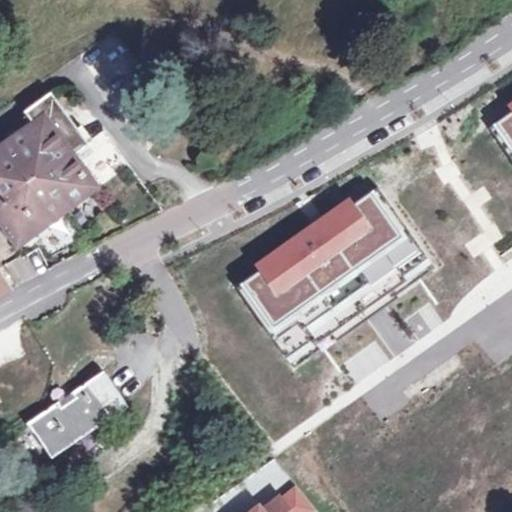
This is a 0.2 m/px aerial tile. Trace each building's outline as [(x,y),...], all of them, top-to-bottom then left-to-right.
[(52,97),(50,94),(25,111),(28,115),(52,97)] [(28,115),(34,125),(0,149),(0,219),(18,246),(95,189),(76,162),(92,150),(52,97),(28,115)] [(511,108),(480,131),(511,177),(511,108)] [(374,183),(234,281),(294,364),(433,266),(374,183)] [(0,295),(10,290),(0,274),(0,295)] [(60,402),(41,415),(44,419),(38,424),(50,442),(57,438),(63,446),(124,406),(103,373),(69,396),(73,403),(64,409),(60,402)] [(451,402),(464,426),(502,405),(489,381),(451,402)] [(69,396),(60,402),(64,409),(73,403),(69,396)] [(68,481),(52,492),(66,511),(78,511),(86,507),(68,481)] [(263,511),(260,508),(253,511),(289,511),(283,502),(268,511),(263,511)]
